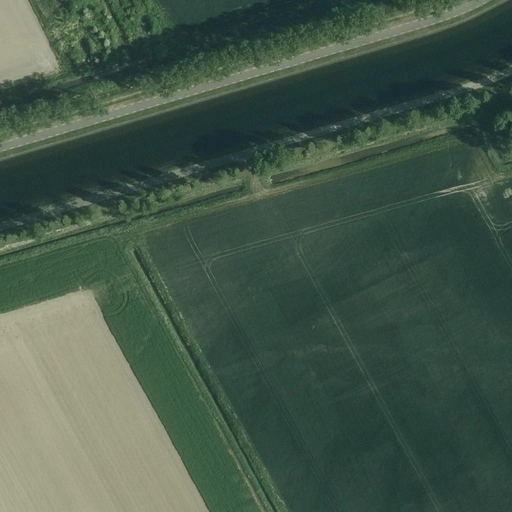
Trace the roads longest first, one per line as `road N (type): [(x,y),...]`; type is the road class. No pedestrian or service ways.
road 1 (unclassified): [(0,227),(511,70)]
road 2 (unclassified): [(0,148),(482,0)]
